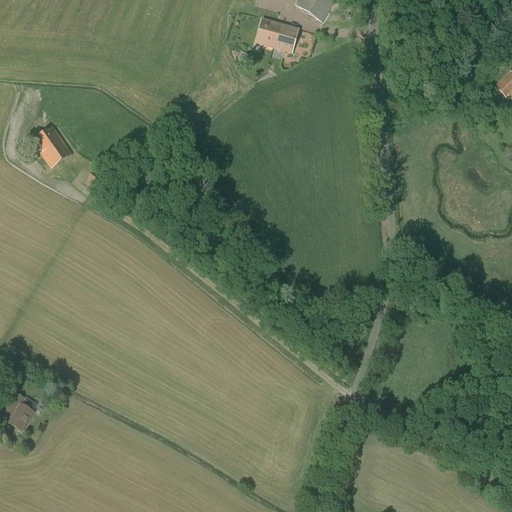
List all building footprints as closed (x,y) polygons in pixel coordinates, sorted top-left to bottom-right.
[(335,4),(328,0),(299,0),(295,7),(321,25),(335,4)] [(255,45),(272,50),(274,42),(277,43),(282,26),(262,20),(255,45)] [(274,42),(272,50),(291,55),(298,30),(282,26),(277,43),(274,42)] [(241,53),(233,68),(240,72),(241,70),(245,71),(248,56),(241,53)] [(511,94),(511,73),(510,72),(494,88),(507,100),(511,94)] [(31,143),(50,170),(72,156),(53,128),(31,143)] [(108,179),(95,169),(84,184),(97,194),(108,179)] [(17,408),(8,424),(21,432),(33,413),(20,405),(24,399),(17,395),(11,405),(17,408)]
